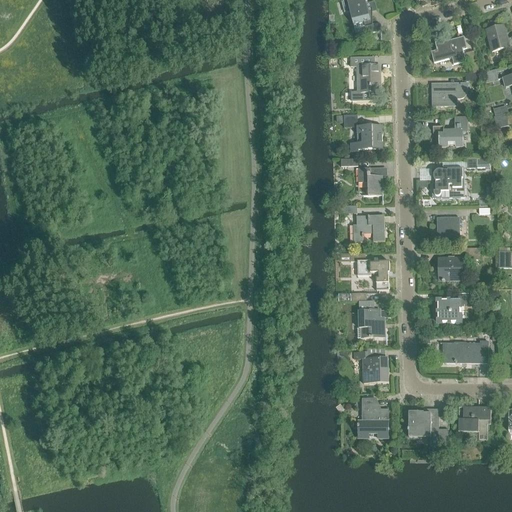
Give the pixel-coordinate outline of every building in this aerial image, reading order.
[(372,26),(365,0),(349,0),(348,0),(349,3),(346,3),(348,13),(351,12),(354,26),(365,23),(367,34),(382,33),(381,26),(372,26)] [(492,53),(510,49),(510,47),(511,46),(511,39),(508,41),(505,27),(487,31),(492,53)] [(466,63),(463,51),(467,50),(464,38),(446,43),(446,42),(435,44),(437,52),(431,53),(434,64),(452,60),(454,66),(466,63)] [(375,59),(351,60),(351,68),(357,68),(358,93),(352,94),(352,103),(376,102),(376,94),(381,94),(380,67),(375,67),(375,59)] [(480,74),(477,63),(471,65),(474,75),(475,75),(480,74)] [(496,71),(483,74),(486,84),(499,81),(496,71)] [(480,83),(480,77),(480,75),(475,75),(474,75),(466,75),(466,83),(480,83)] [(511,77),(503,80),(506,89),(511,87),(511,77)] [(468,90),(468,85),(432,86),(433,109),(443,108),(457,108),(457,100),(461,100),(464,99),(467,97),(468,93),(468,90)] [(507,107),(494,111),(495,117),(508,114),(507,107)] [(506,116),(494,119),(497,130),(509,127),(506,116)] [(358,129),(357,117),(345,118),(345,129),(358,129),(358,145),(351,145),(351,154),(359,154),(359,151),(368,151),(368,150),(383,150),(383,128),(358,129)] [(468,118),(455,118),(455,131),(445,132),(444,129),(433,129),(434,136),(439,136),(440,150),(450,150),(450,151),(456,151),(456,149),(464,149),(464,135),(469,135),(468,118)] [(358,160),(341,161),(342,169),(359,168),(358,160)] [(490,160),(467,160),(467,170),(490,170),(490,160)] [(376,170),(359,170),(359,185),(368,184),(369,198),(383,197),(383,178),(388,178),(388,170),(380,170),(376,171),(376,170)] [(464,170),(432,170),(433,181),(435,181),(435,200),(465,199),(464,170)] [(354,244),(364,244),(364,235),(372,235),(372,236),(374,235),(374,244),(385,243),(385,224),(395,224),(395,217),(385,218),(385,217),(369,218),(369,219),(365,219),(365,218),(357,218),(357,221),(357,227),(354,227),(354,244)] [(460,219),(438,220),(438,240),(460,239),(460,219)] [(480,250),(466,250),(466,261),(480,261),(480,250)] [(499,253),(499,269),(511,270),(511,253),(499,253)] [(379,263),(380,264),(378,264),(378,263),(376,263),(376,265),(371,265),(371,262),(366,263),(366,255),(351,255),(351,263),(358,262),(358,265),(358,278),(371,278),(371,275),(379,274),(379,280),(377,280),(377,292),(389,292),(389,274),(390,274),(390,263),(385,263),(385,262),(382,263),(379,263)] [(463,260),(439,260),(439,283),(464,282),(463,260)] [(367,295),(352,295),(352,303),(367,303),(367,295)] [(460,302),(438,303),(439,325),(461,324),(460,303),(474,302),(473,295),(460,295),(460,302)] [(360,329),(360,330),(358,330),(358,340),(386,339),(385,320),(391,319),(391,312),(381,312),(381,311),(374,312),(374,303),(359,303),(360,313),(359,313),(359,314),(360,314),(360,329)] [(487,365),(487,366),(489,366),(489,344),(481,343),(481,345),(448,345),(443,345),(443,363),(445,363),(445,364),(443,364),(443,365),(456,365),(467,365),(487,365)] [(384,351),(385,351),(385,350),(368,351),(368,353),(355,354),(355,361),(363,361),(364,385),(389,385),(389,377),(387,377),(387,373),(389,372),(388,360),(384,360),(384,351)] [(380,433),(380,440),(389,440),(389,411),(381,411),(377,411),(376,401),(376,400),(363,401),(363,423),(358,423),(358,438),(367,438),(367,433),(380,433)] [(479,432),(478,444),(479,444),(479,442),(488,442),(488,444),(489,444),(489,409),(459,409),(459,410),(462,410),(462,422),(459,422),(459,434),(460,434),(460,432),(479,432)] [(431,436),(430,447),(449,447),(449,431),(448,431),(448,432),(439,432),(439,411),(428,411),(424,411),(424,414),(419,414),(419,413),(418,413),(418,414),(409,414),(409,431),(408,431),(408,433),(409,433),(409,438),(418,439),(418,436),(431,436)]
